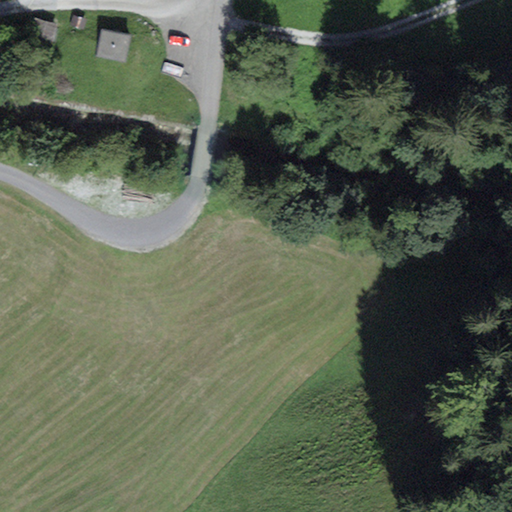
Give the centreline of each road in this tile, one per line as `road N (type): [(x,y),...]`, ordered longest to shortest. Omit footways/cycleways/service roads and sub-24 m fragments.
road 1 (track): [(0,170),(111,225),(133,230),(176,216),(199,176),(216,17)]
road 2 (track): [(468,0),(349,39),(299,37),(216,17)]
road 3 (track): [(216,17),(123,1),(0,9)]
